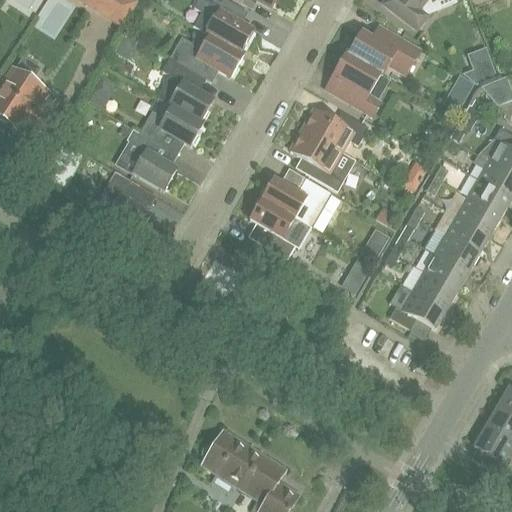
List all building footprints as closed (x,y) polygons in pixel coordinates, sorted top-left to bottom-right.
[(121,29),(136,5),(128,0),(80,0),(79,2),(121,29)] [(239,56),(240,56),(253,34),(227,19),(234,8),(220,0),(199,0),(193,11),(201,16),(193,30),(209,39),(239,56)] [(228,0),(241,7),(244,0),(252,0),(271,11),(276,0),(228,0)] [(387,0),(383,7),(416,32),(427,18),(425,17),(435,13),(437,11),(434,4),(443,0),(387,0)] [(378,30),(371,42),(361,36),(348,58),(348,59),(380,77),(379,78),(382,79),(388,68),(396,72),(398,68),(408,74),(420,54),(378,30)] [(243,58),(240,56),(239,56),(209,39),(203,49),(193,44),(191,46),(181,40),(169,61),(197,78),(204,66),(230,81),(243,58)] [(497,78),(488,55),(469,63),(472,70),(463,74),(476,86),(497,78)] [(326,92),(331,96),(372,119),(380,106),(367,99),(379,78),(380,77),(348,59),(348,58),(346,57),(333,80),(326,92)] [(197,78),(169,61),(168,61),(160,75),(168,79),(156,100),(200,126),(200,125),(213,103),(190,90),(197,78)] [(39,133),(42,128),(57,105),(45,98),(47,94),(12,72),(3,86),(1,84),(0,86),(0,121),(19,133),(25,124),(39,133)] [(460,78),(455,87),(469,95),(474,86),(460,78)] [(511,100),(504,80),(480,89),(497,109),(511,102),(511,100)] [(203,127),(200,125),(200,126),(156,100),(156,101),(171,110),(164,122),(152,114),(139,137),(158,148),(159,148),(166,136),(189,150),(203,127)] [(302,134),(341,157),(348,144),(358,150),(368,131),(345,117),(339,128),(314,113),(302,134)] [(449,142),(457,146),(471,124),(463,119),(449,142)] [(380,123),(376,130),(389,138),(393,131),(380,123)] [(76,125),(67,142),(79,148),(88,131),(76,125)] [(477,158),(511,178),(511,137),(500,131),(493,143),(477,158)] [(158,148),(139,137),(132,133),(126,144),(138,151),(132,159),(138,163),(138,166),(132,177),(163,195),(176,173),(152,158),(158,148)] [(354,165),(341,157),(302,134),(289,155),(311,167),(305,177),(336,196),(354,165)] [(452,156),(457,146),(449,142),(444,151),(452,156)] [(51,168),(54,170),(72,180),(84,159),(64,147),(51,168)] [(511,203),(511,201),(511,178),(477,158),(474,164),(475,168),(483,172),(477,183),(511,203)] [(440,169),(433,182),(441,187),(448,174),(440,169)] [(139,190),(114,176),(102,197),(116,205),(108,218),(139,236),(151,217),(140,210),(142,206),(133,200),(139,190)] [(313,219),(319,209),(327,195),(305,182),(297,196),(273,182),(268,192),(262,194),(258,201),(294,222),(294,221),(300,212),(313,219)] [(433,182),(427,191),(435,196),(441,187),(433,182)] [(500,221),(511,203),(477,183),(466,202),(500,221)] [(311,231),(294,221),(294,222),(258,201),(254,208),(255,213),(249,224),(273,237),(265,251),(286,264),(294,250),(298,253),(311,231)] [(489,240),(500,221),(466,202),(455,220),(489,240)] [(416,210),(411,219),(419,224),(424,215),(416,210)] [(411,219),(406,229),(414,233),(419,224),(411,219)] [(478,259),(489,240),(455,220),(444,239),(478,259)] [(468,277),(478,259),(444,239),(434,258),(468,277)] [(395,247),(389,257),(397,261),(403,252),(395,247)] [(379,259),(365,251),(360,259),(374,267),(379,259)] [(389,257),(384,266),(392,271),(397,261),(389,257)] [(457,296),(468,277),(434,258),(423,276),(457,296)] [(364,274),(368,266),(359,261),(355,269),(364,274)] [(446,315),(457,296),(423,276),(412,295),(446,315)] [(435,334),(446,315),(412,295),(401,314),(395,310),(388,322),(410,334),(417,324),(435,334)] [(284,312),(274,308),(270,322),(279,325),(284,312)] [(496,411),(511,420),(511,392),(508,391),(496,411)] [(511,446),(511,420),(496,411),(485,431),(511,446)] [(511,446),(485,431),(473,451),(491,462),(485,472),(501,481),(511,462),(507,460),(511,451),(511,446)] [(253,511),(290,511),(298,500),(277,487),(285,475),(222,435),(213,450),(207,449),(203,452),(201,458),(204,463),(202,467),(259,503),(253,511)]
